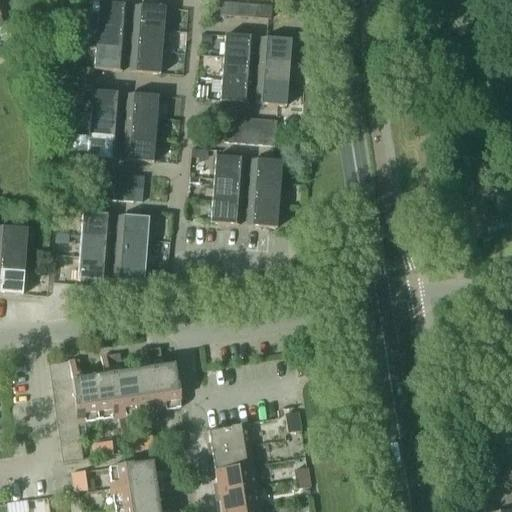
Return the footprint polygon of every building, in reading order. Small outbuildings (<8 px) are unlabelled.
[(98,4),(96,27),(125,29),(126,7),(98,4)] [(227,17),(228,4),(220,4),(219,17),(227,17)] [(236,18),(237,5),(228,4),(227,17),(236,18)] [(244,19),(245,6),(237,5),(236,18),(244,19)] [(253,19),(254,6),(245,6),(244,19),(253,19)] [(261,20),(262,7),(254,6),(253,19),(261,20)] [(135,7),(133,30),(162,32),(163,10),(135,7)] [(261,20),(268,20),(269,21),(270,8),(262,7),(261,20)] [(123,51),(125,29),(96,27),(95,48),(123,51)] [(160,53),(162,32),(133,30),(132,51),(160,53)] [(224,37),(222,59),(251,61),(252,39),(224,37)] [(288,64),(289,42),(261,40),(259,62),(288,64)] [(121,73),(123,51),(95,48),(93,71),(121,73)] [(158,76),(160,53),(132,51),(130,74),(158,76)] [(249,83),(251,61),(222,59),(220,81),(249,83)] [(286,86),(288,64),(259,62),(257,84),(286,86)] [(220,81),(219,103),(247,105),(249,83),(220,81)] [(284,108),(286,86),(257,84),(256,106),(284,108)] [(206,88),(204,88),(196,88),(196,100),(203,100),(205,100),(206,88)] [(89,115),(118,117),(119,95),(91,93),(89,115)] [(126,118),(155,120),(157,98),(128,96),(126,118)] [(89,115),(88,137),(116,139),(118,117),(89,115)] [(126,118),(125,140),(153,142),(155,120),(126,118)] [(224,131),(233,132),(233,119),(225,119),(224,131)] [(233,132),(241,133),(242,120),(233,119),(233,132)] [(241,133),(249,133),(250,121),(242,120),(241,133)] [(303,134),(304,122),(286,120),(285,132),(303,134)] [(249,133),(258,134),(259,121),(250,121),(249,133)] [(258,134),(266,135),(267,122),(259,121),(258,134)] [(276,123),(274,123),(267,122),(266,135),(275,135),(276,123)] [(223,144),(232,145),(233,132),(224,131),(223,144)] [(240,145),(241,133),(233,132),(232,145),(240,145)] [(248,146),(249,133),(241,133),(240,145),(248,146)] [(257,147),(258,134),(249,133),(248,146),(257,147)] [(265,147),(266,135),(258,134),(257,147),(265,147)] [(114,161),(116,139),(88,137),(72,135),(71,152),(86,153),(86,159),(93,160),(103,160),(114,161)] [(265,147),(272,148),(274,148),(275,135),(266,135),(265,147)] [(151,164),(153,142),(125,140),(123,162),(151,164)] [(191,150),(190,159),(206,161),(207,152),(191,150)] [(79,159),(77,187),(91,188),(92,175),(101,175),(102,176),(103,160),(93,160),(86,159),(79,159)] [(213,181),(241,183),(243,161),(214,159),(213,181)] [(280,164),(271,163),(251,161),(250,184),(278,186),(280,164)] [(92,175),(91,188),(100,188),(101,175),(92,175)] [(101,175),(100,188),(108,189),(109,176),(102,176),(101,175)] [(109,176),(108,189),(116,189),(117,177),(109,176)] [(117,177),(116,189),(125,190),(126,177),(117,177)] [(126,177),(125,190),(133,191),(134,178),(126,177)] [(134,178),(133,191),(142,191),(143,179),(134,178)] [(211,203),(239,205),(241,183),(213,181),(211,203)] [(250,184),(248,205),(277,208),(278,186),(250,184)] [(90,200),(99,201),(100,188),(91,188),(90,200)] [(108,189),(100,188),(99,201),(107,201),(108,189)] [(116,189),(108,189),(107,201),(116,202),(116,189)] [(125,190),(116,189),(116,202),(124,203),(125,190)] [(133,191),(125,190),(124,203),(132,203),(133,191)] [(142,191),(133,191),(132,203),(141,204),(142,191)] [(209,225),(238,227),(239,205),(211,203),(209,225)] [(275,230),(277,208),(248,205),(246,228),(275,230)] [(80,237),(108,239),(110,217),(81,215),(80,237)] [(117,240),(145,242),(147,220),(119,218),(117,240)] [(0,228),(0,250),(24,253),(26,230),(0,228)] [(67,246),(68,236),(56,235),(55,245),(67,246)] [(80,237),(78,259),(106,261),(108,239),(80,237)] [(117,240),(115,262),(144,264),(145,242),(117,240)] [(0,272),(22,274),(24,253),(0,250),(0,272)] [(105,283),(106,261),(78,259),(76,281),(105,283)] [(142,286),(144,264),(115,262),(113,284),(142,286)] [(0,295),(21,297),(22,274),(0,272),(0,295)] [(179,410),(173,366),(161,368),(159,350),(145,352),(147,370),(134,372),(141,415),(179,410)] [(141,415),(134,372),(121,374),(118,356),(104,358),(107,376),(95,377),(102,421),(141,415)] [(102,421),(95,377),(80,379),(78,361),(72,362),(72,360),(68,361),(68,363),(70,375),(72,388),(73,400),(75,412),(77,424),(102,421)] [(68,363),(47,366),(49,378),(70,375),(68,363)] [(49,378),(51,391),(72,388),(70,375),(49,378)] [(72,388),(51,391),(52,403),(73,400),(72,388)] [(52,403),(54,415),(75,412),(73,400),(52,403)] [(75,412),(54,415),(56,427),(77,424),(75,412)] [(299,424),(297,414),(284,416),(285,426),(299,424)] [(77,424),(56,427),(58,440),(79,437),(77,424)] [(285,426),(287,435),(300,433),(299,424),(285,426)] [(250,448),(246,427),(207,433),(210,454),(250,448)] [(182,433),(180,433),(173,434),(175,448),(184,446),(182,433)] [(79,437),(58,440),(59,452),(80,449),(79,437)] [(153,451),(153,450),(151,437),(141,439),(143,452),(153,451)] [(134,454),(143,452),(141,439),(132,440),(134,454)] [(112,457),(112,456),(110,443),(101,444),(103,458),(112,457)] [(103,458),(101,444),(92,446),(93,459),(103,458)] [(213,474),(253,468),(250,448),(210,454),(213,474)] [(59,452),(61,462),(61,465),(82,462),(80,449),(59,452)] [(511,469),(503,481),(511,488),(511,457),(506,465),(511,469)] [(155,494),(170,492),(173,491),(171,477),(153,480),(151,463),(108,470),(113,511),(120,511),(157,507),(155,494)] [(213,474),(217,494),(256,488),(253,468),(213,474)] [(306,470),(305,470),(293,472),(294,481),(308,479),(306,470)] [(85,483),(84,473),(83,473),(70,475),(71,485),(85,483)] [(294,481),(296,491),(309,489),(308,479),(294,481)] [(85,483),(71,485),(73,494),(86,492),(85,483)] [(219,511),(234,511),(259,508),(256,488),(217,494),(219,511)]
